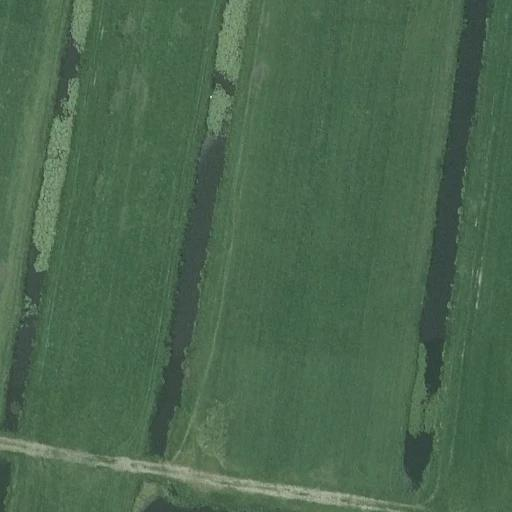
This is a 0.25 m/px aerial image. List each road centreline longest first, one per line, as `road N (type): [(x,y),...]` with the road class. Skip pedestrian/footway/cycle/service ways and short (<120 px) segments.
road 1 (track): [(455,511),(511,77)]
road 2 (track): [(415,511),(0,446)]
